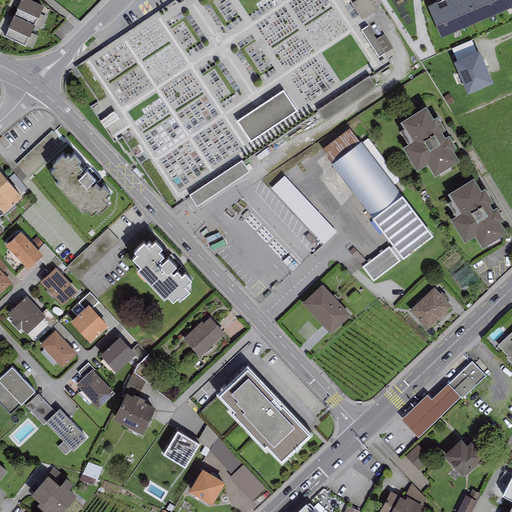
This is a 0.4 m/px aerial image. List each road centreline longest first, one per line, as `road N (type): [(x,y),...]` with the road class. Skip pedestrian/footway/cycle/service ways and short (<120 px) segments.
road 1 (residential): [(294,359),(33,86)]
road 2 (primary): [(463,334),(363,431)]
